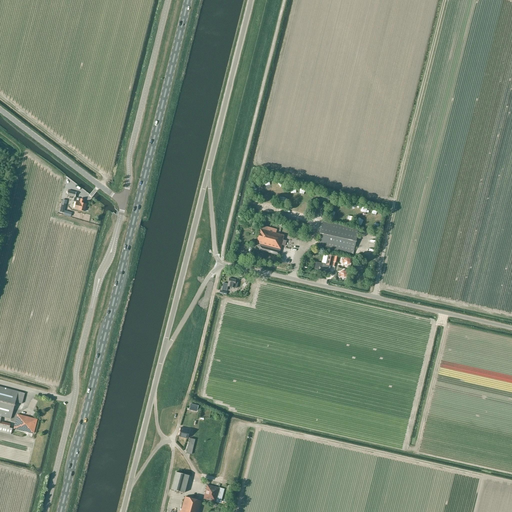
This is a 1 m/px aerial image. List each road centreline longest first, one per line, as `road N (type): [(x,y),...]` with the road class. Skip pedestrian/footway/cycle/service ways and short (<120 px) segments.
road 1 (primary): [(60,511),(188,0)]
road 2 (unclassified): [(46,511),(124,199)]
road 3 (unclassified): [(511,327),(220,265)]
road 4 (unclassified): [(124,199),(167,0)]
road 5 (unclassified): [(163,352),(207,174)]
road 6 (track): [(170,441),(219,266)]
road 7 (unclassified): [(207,174),(250,0)]
road 8 (unclassified): [(123,511),(163,352)]
road 9 (unclassified): [(124,199),(0,110)]
